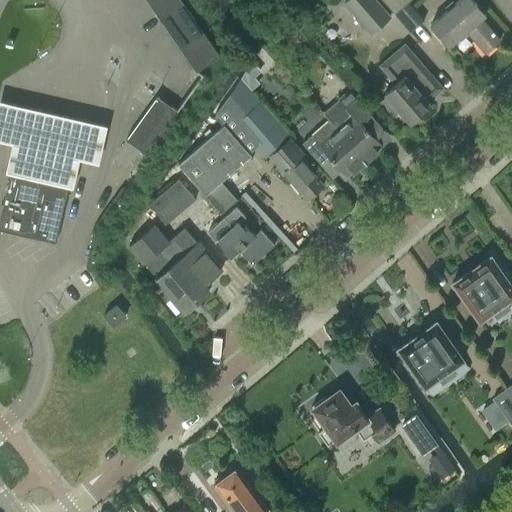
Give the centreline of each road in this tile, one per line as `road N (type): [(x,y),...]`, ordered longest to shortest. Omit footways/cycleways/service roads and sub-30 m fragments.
road 1 (residential): [(511,85),(336,237)]
road 2 (residential): [(70,507),(233,368)]
road 3 (residential): [(357,261),(511,127)]
road 4 (residential): [(336,237),(233,323),(225,338),(233,368)]
road 5 (residential): [(233,368),(357,261)]
